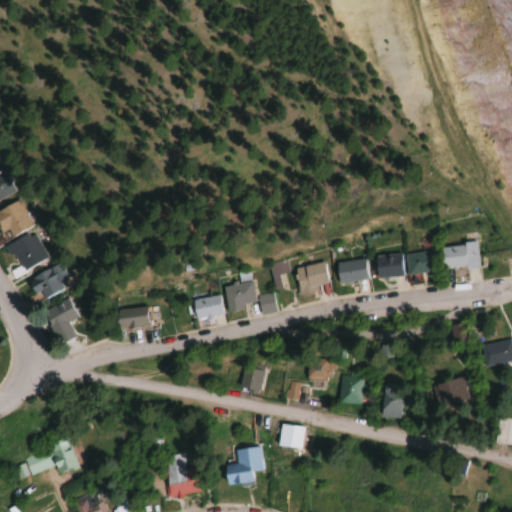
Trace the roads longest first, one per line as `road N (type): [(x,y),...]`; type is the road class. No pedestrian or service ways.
road 1 (residential): [(0,403),(73,368),(357,305),(487,289)]
road 2 (residential): [(510,469),(401,433),(73,368)]
road 3 (residential): [(487,289),(511,326),(510,469)]
